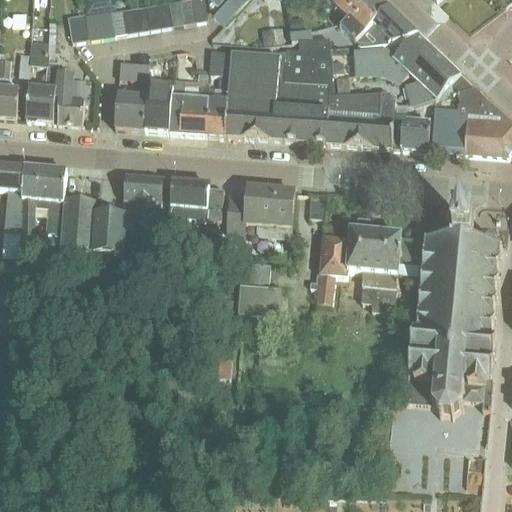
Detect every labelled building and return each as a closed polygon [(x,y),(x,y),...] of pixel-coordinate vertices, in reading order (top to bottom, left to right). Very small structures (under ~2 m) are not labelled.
[(220,0),(208,0),(208,1),(218,10),(224,3),(220,0)] [(224,29),(248,4),(244,0),(232,0),(214,20),(224,29)] [(340,0),(339,1),(334,7),(346,19),(342,23),(346,26),(371,0),(340,0)] [(358,46),(391,13),(376,0),(371,0),(346,26),(342,31),(357,46),(358,46)] [(194,4),(198,27),(209,25),(205,2),(194,4)] [(194,4),(182,6),(185,29),(198,27),(194,4)] [(182,6),(169,8),(173,31),(185,29),(182,6)] [(169,8),(158,10),(162,33),(173,31),(169,8)] [(162,33),(158,10),(147,12),(150,35),(162,33)] [(150,35),(147,12),(135,14),(139,37),(150,35)] [(391,13),(358,46),(361,49),(361,51),(387,48),(407,47),(419,40),(391,13)] [(139,37),(135,14),(124,16),(128,39),(139,37)] [(0,29),(17,30),(17,16),(0,15),(0,29)] [(124,16),(112,18),(116,41),(128,39),(124,16)] [(112,18),(99,20),(102,43),(116,41),(112,18)] [(87,20),(69,22),(73,48),(76,47),(82,46),(90,45),(87,22),(87,20)] [(102,43),(99,20),(87,22),(90,45),(102,43)] [(306,36),(303,23),(290,26),(293,39),(306,36)] [(40,24),(39,44),(49,44),(50,24),(40,24)] [(264,50),(287,47),(285,32),(262,35),(264,50)] [(301,48),(314,46),(311,35),(293,39),(293,48),(301,48)] [(387,48),(361,51),(355,51),(355,79),(383,79),(400,88),(410,78),(433,53),(420,41),(413,46),(407,47),(387,48)] [(233,60),(227,134),(227,142),(310,148),(393,154),(396,108),(391,98),(335,100),(330,46),(301,48),(300,58),(287,57),(287,63),(281,63),(233,60)] [(56,104),(59,78),(59,68),(50,68),(50,65),(49,65),(50,48),(32,47),(31,59),(31,72),(47,73),(47,94),(30,93),(28,126),(54,129),(56,104)] [(419,87),(406,89),(409,98),(412,112),(415,112),(436,105),(438,104),(443,100),(451,91),(462,80),(433,53),(410,78),(419,87)] [(220,96),(211,95),(207,141),(225,143),(226,135),(225,135),(226,134),(227,134),(233,60),(212,57),(211,81),(221,82),(220,96)] [(30,84),(31,72),(31,59),(20,59),(18,83),(30,84)] [(0,82),(0,124),(18,126),(21,95),(11,94),(13,67),(2,66),(0,82)] [(123,69),(121,85),(150,87),(151,71),(123,69)] [(59,78),(56,104),(60,104),(58,130),(83,132),(85,104),(72,103),(74,79),(59,78)] [(461,95),(471,90),(462,80),(451,91),(454,95),(456,97),(461,95)] [(350,82),(338,82),(338,98),(350,98),(350,82)] [(148,102),(146,137),(153,138),(170,139),(171,139),(175,87),(175,86),(161,87),(157,88),(150,88),(148,102)] [(175,87),(171,139),(180,140),(207,142),(207,141),(211,95),(211,92),(211,89),(186,87),(175,87)] [(436,114),(433,158),(437,158),(510,164),(511,162),(511,125),(499,114),(489,104),(488,103),(474,93),(471,90),(461,95),(456,97),(458,98),(462,110),(459,110),(458,116),(436,114)] [(146,137),(148,102),(120,99),(117,134),(146,137)] [(396,108),(393,154),(403,154),(403,155),(433,158),(436,114),(436,105),(415,112),(412,112),(408,112),(396,108)] [(22,240),(23,240),(24,204),(26,173),(1,171),(0,176),(0,195),(10,196),(4,258),(21,259),(22,240)] [(23,240),(23,252),(23,255),(35,255),(37,214),(50,215),(48,239),(58,240),(57,241),(63,242),(66,207),(68,176),(26,173),(24,204),(23,240)] [(127,224),(125,251),(158,254),(162,209),(164,186),(128,183),(127,205),(126,222),(127,224)] [(197,224),(200,190),(174,187),(171,222),(197,224)] [(210,190),(200,190),(197,224),(222,226),(225,196),(210,195),(210,190)] [(292,246),(296,198),(249,193),(248,206),(231,204),(228,239),(245,241),(246,230),(259,231),(259,241),(261,243),(292,246)] [(329,200),(313,199),(311,223),(327,225),(329,200)] [(66,207),(63,242),(61,257),(95,260),(99,220),(100,210),(66,207)] [(126,222),(99,220),(95,260),(124,262),(125,251),(127,224),(126,222)] [(397,296),(400,262),(402,244),(402,242),(374,239),(374,233),(369,227),(361,226),(355,231),(354,237),(352,237),(351,245),(324,243),(320,280),(318,280),(317,289),(311,288),(311,294),(319,295),(318,309),(334,310),(336,282),(349,284),(349,278),(365,279),(362,309),(383,311),(383,317),(394,318),(396,296),(397,296)] [(402,244),(400,262),(405,263),(405,266),(425,267),(424,276),(422,276),(422,278),(424,278),(422,296),(421,296),(420,298),(422,298),(420,316),(419,316),(418,319),(420,319),(418,338),(416,338),(415,337),(413,337),(412,338),(409,380),(410,380),(408,409),(432,411),(434,414),(436,413),(442,419),(440,422),(444,422),(444,421),(454,421),(454,423),(457,423),(457,421),(462,415),(463,416),(465,414),(463,414),(463,406),(484,408),(483,416),(492,417),(498,343),(496,343),(496,344),(493,344),(494,325),(496,325),(497,322),(495,322),(496,305),(498,305),(498,302),(496,302),(498,285),(500,285),(500,283),(498,283),(500,265),(502,265),(502,263),(500,263),(500,254),(503,252),(502,250),(500,251),(496,251),(496,245),(493,240),(493,239),(491,239),(491,240),(485,239),(483,240),(480,243),(479,243),(479,244),(479,246),(473,246),(475,231),(472,231),(472,229),(461,228),(461,229),(457,229),(457,234),(453,234),(449,237),(449,240),(453,243),(456,243),(456,246),(453,246),(453,247),(428,244),(427,242),(424,244),(426,246),(402,244)] [(214,258),(216,234),(206,233),(204,257),(214,258)] [(48,244),(47,256),(59,257),(60,245),(48,244)] [(61,258),(60,269),(71,270),(72,259),(61,258)] [(242,292),(240,320),(280,323),(282,295),(271,294),(272,269),(248,267),(246,292),(242,292)] [(235,303),(223,303),(223,315),(235,315),(235,303)] [(219,364),(217,383),(231,384),(232,365),(219,364)] [(473,485),(475,457),(458,456),(457,484),(473,485)]
